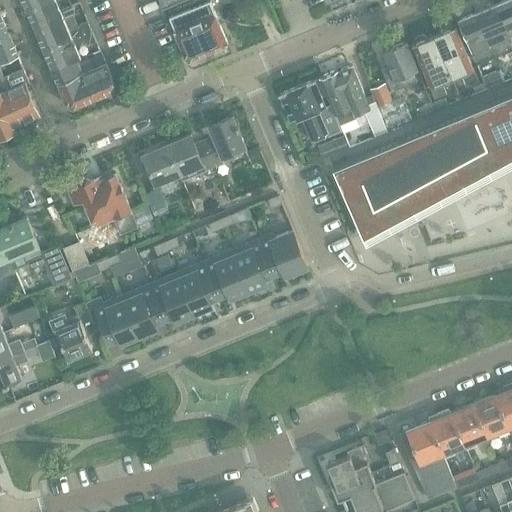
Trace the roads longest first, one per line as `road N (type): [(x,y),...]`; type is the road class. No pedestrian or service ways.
road 1 (residential): [(0,424),(336,283)]
road 2 (residential): [(266,450),(511,351)]
road 3 (residential): [(21,511),(266,450)]
road 4 (residential): [(336,283),(247,64)]
road 5 (residential): [(336,283),(367,287),(511,257)]
road 6 (residential): [(65,144),(7,0)]
